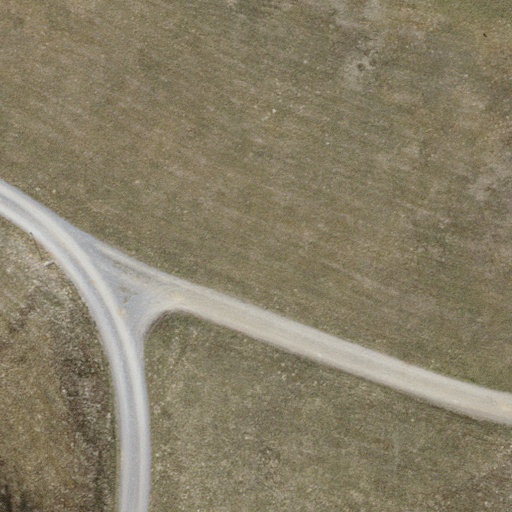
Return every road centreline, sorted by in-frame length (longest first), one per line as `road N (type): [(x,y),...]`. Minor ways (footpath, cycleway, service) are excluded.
road 1 (track): [(96,271),(511,411)]
road 2 (track): [(134,511),(136,438),(108,295),(58,234),(0,198)]
